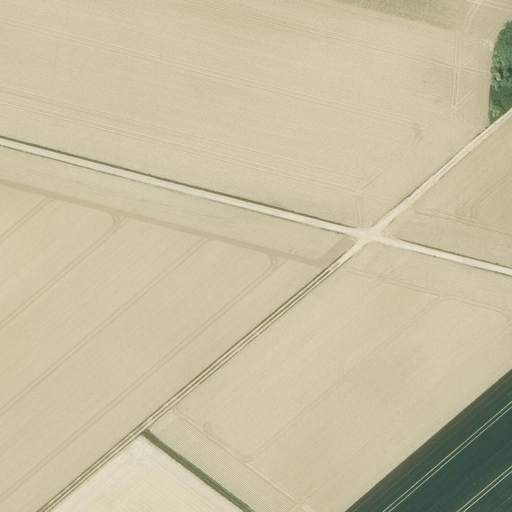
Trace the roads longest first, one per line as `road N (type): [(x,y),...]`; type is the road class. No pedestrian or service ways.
road 1 (track): [(43,511),(359,260),(374,238)]
road 2 (track): [(374,238),(0,148)]
road 3 (track): [(374,238),(511,116)]
road 4 (track): [(511,277),(374,238)]
